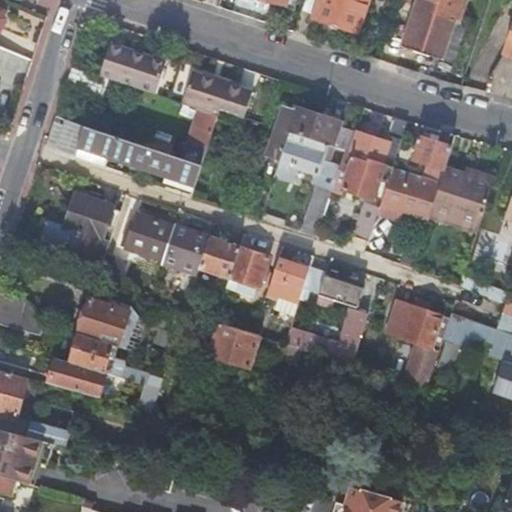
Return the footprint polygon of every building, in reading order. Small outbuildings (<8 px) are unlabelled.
[(305,0),(301,12),(315,16),(315,18),(359,33),(370,0),(305,0)] [(419,0),(404,48),(453,64),(468,23),(460,20),(467,0),(419,0)] [(111,47),(101,78),(158,96),(168,65),(111,47)] [(202,111),(220,116),(221,112),(244,119),(253,93),(195,74),(185,105),(202,111)] [(276,130),(290,134),(329,147),(335,149),(343,123),(295,107),(294,111),(283,107),(276,130)] [(208,152),(220,116),(202,111),(196,128),(190,146),(208,152)] [(350,154),(393,168),(408,122),(396,118),(389,140),(391,140),(390,144),(357,134),(350,154)] [(85,128),(66,121),(64,127),(54,124),(47,145),(70,157),(75,159),(78,150),(81,140),(85,128)] [(78,150),(196,188),(203,166),(85,128),(81,140),(78,150)] [(267,155),(281,160),(290,134),(276,130),(267,155)] [(281,160),(280,163),(318,176),(329,147),(290,134),(281,160)] [(414,160),(445,170),(452,148),(437,143),(432,142),(421,138),(414,160)] [(350,154),(345,152),(342,164),(334,186),(332,192),(317,238),(335,244),(352,194),(373,201),(380,182),(387,184),(393,168),(350,154)] [(381,204),(428,220),(429,218),(438,190),(440,183),(393,168),(387,184),(381,204)] [(438,190),(429,218),(478,234),(481,224),(483,217),(488,199),(495,181),(474,173),(472,179),(445,170),(440,183),(438,190)] [(317,238),(332,192),(319,187),(311,209),(309,208),(301,233),(317,238)] [(64,231),(58,249),(80,256),(104,264),(107,254),(110,246),(103,244),(116,208),(75,194),(69,215),(63,230),(64,231)] [(355,237),(369,241),(377,215),(364,211),(355,237)] [(126,250),(163,262),(175,228),(138,216),(126,250)] [(172,265),(198,274),(199,270),(210,240),(175,228),(163,262),(172,265)] [(199,270),(229,281),(240,250),(210,240),(199,270)] [(240,250),(229,281),(259,291),(269,260),(240,250)] [(107,254),(104,264),(105,264),(100,279),(118,288),(127,263),(120,260),(121,259),(107,254)] [(104,264),(80,256),(83,273),(99,280),(100,279),(105,264),(104,264)] [(303,292),(310,272),(279,262),(266,299),(278,303),(275,311),(294,318),(303,292)] [(327,278),(321,298),(360,310),(366,291),(339,281),(340,275),(329,271),(327,278)] [(327,278),(310,272),(303,292),(321,298),(327,278)] [(0,294),(0,309),(20,316),(25,303),(0,294)] [(511,294),(497,334),(451,317),(450,320),(443,341),(463,347),(510,364),(511,364),(511,294)] [(189,300),(184,315),(198,320),(203,305),(189,300)] [(84,319),(78,336),(114,348),(119,350),(130,314),(89,301),(84,319)] [(394,303),(383,336),(414,345),(402,383),(427,391),(427,389),(434,368),(439,353),(443,341),(450,320),(443,318),(424,312),(427,305),(414,301),(411,308),(394,303)] [(0,325),(13,330),(40,337),(44,325),(20,316),(0,309),(0,325)] [(338,345),(290,330),(285,346),(302,352),(352,368),(369,315),(350,309),(338,345)] [(302,352),(285,346),(253,337),(238,332),(219,326),(209,357),(229,363),(250,370),(252,361),(259,363),(261,355),(275,360),(274,361),(297,368),(302,352)] [(171,336),(158,330),(153,343),(166,349),(171,336)] [(78,336),(71,364),(106,374),(119,378),(145,386),(138,411),(152,415),(154,408),(160,389),(147,385),(149,376),(127,369),(124,362),(110,358),(114,348),(78,336)] [(462,348),(446,343),(438,366),(454,371),(462,348)] [(71,364),(56,360),(52,373),(49,385),(98,400),(106,374),(71,364)] [(0,416),(16,421),(29,380),(0,371),(0,416)] [(511,377),(506,375),(501,390),(511,393),(511,377)] [(160,410),(154,408),(152,415),(158,416),(160,410)] [(64,448),(73,450),(77,435),(30,422),(25,437),(28,438),(34,440),(46,443),(64,448)] [(25,437),(0,429),(0,476),(13,480),(20,482),(27,460),(34,462),(39,463),(46,443),(34,440),(28,438),(25,437)] [(27,460),(20,482),(26,484),(34,462),(27,460)] [(0,493),(8,495),(13,480),(0,476),(0,493)] [(511,511),(511,482),(499,511),(511,511)] [(395,511),(398,504),(348,489),(345,499),(343,507),(333,504),(331,511),(395,511)]
